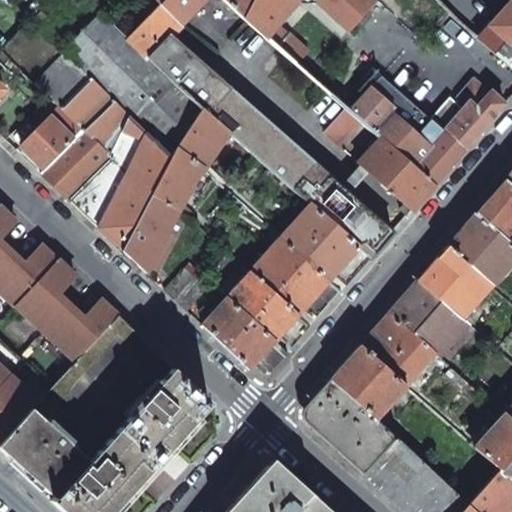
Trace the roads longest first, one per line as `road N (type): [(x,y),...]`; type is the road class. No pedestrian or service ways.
road 1 (residential): [(259,421),(511,136)]
road 2 (residential): [(0,173),(259,421)]
road 3 (residential): [(259,421),(362,511)]
road 4 (residential): [(180,511),(259,421)]
